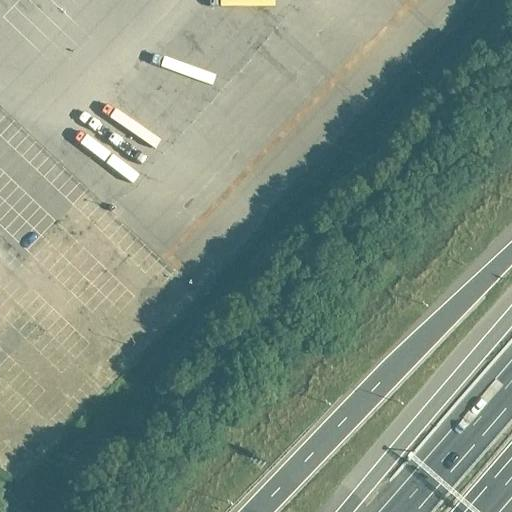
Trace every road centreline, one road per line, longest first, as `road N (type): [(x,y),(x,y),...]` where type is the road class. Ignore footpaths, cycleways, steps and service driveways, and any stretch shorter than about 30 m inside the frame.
road 1 (motorway): [(511,252),(255,511)]
road 2 (motorway): [(511,315),(347,511)]
road 3 (unknown): [(0,431),(88,341),(39,291)]
road 4 (motorway): [(511,382),(399,511)]
